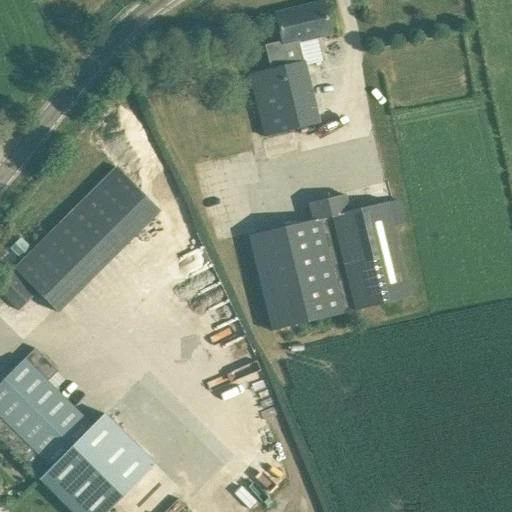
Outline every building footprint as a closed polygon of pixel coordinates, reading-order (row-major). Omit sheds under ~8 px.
[(265,46),(271,70),(249,75),(264,137),(319,123),(304,64),(323,60),(318,37),(331,34),(324,2),(276,14),(282,41),(265,46)] [(15,270),(57,313),(160,211),(118,168),(15,270)] [(312,221),(248,237),(272,331),(343,314),(343,313),(355,310),(355,311),(411,297),(393,226),(405,223),(399,200),(388,203),(350,212),(345,195),(308,205),(312,221)] [(0,282),(0,295),(17,311),(33,294),(9,272),(0,282)] [(36,348),(0,383),(0,438),(41,478),(101,419),(93,412),(85,420),(46,383),(58,371),(36,348)] [(108,511),(156,464),(106,414),(101,419),(41,478),(40,479),(72,511),(108,511)] [(8,511),(0,503),(0,511),(8,511)]
